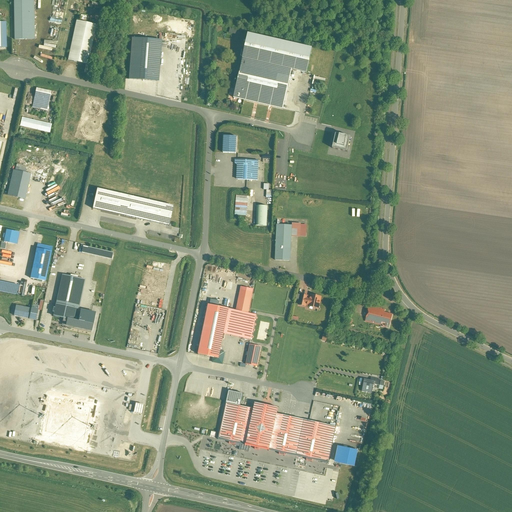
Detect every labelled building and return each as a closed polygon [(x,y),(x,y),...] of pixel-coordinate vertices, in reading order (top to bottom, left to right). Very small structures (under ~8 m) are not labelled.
[(12,0),(14,39),(34,39),(33,0),(12,0)] [(76,21),(67,60),(88,65),(96,25),(76,21)] [(312,48),(248,34),(233,98),(283,109),(292,70),(307,73),(312,48)] [(51,92),(36,88),(31,108),(46,111),(51,92)] [(21,118),(19,126),(50,133),(51,125),(21,118)] [(336,134),(332,148),(346,152),(350,137),(336,134)] [(223,137),(223,153),(236,153),(236,137),(223,137)] [(237,165),(236,180),(257,181),(258,160),(235,160),(235,164),(237,165)] [(16,164),(15,171),(26,173),(27,167),(16,164)] [(15,171),(13,170),(7,195),(25,200),(31,174),(26,173),(15,171)] [(96,189),(92,209),(168,226),(173,206),(96,189)] [(267,206),(256,206),(256,226),(267,226),(267,206)] [(292,223),(292,226),(276,225),(275,261),(291,261),(291,237),(306,238),(307,225),(301,225),(301,224),(292,223)] [(4,239),(3,242),(16,245),(19,233),(6,230),(5,234),(3,234),(2,238),(4,239)] [(37,244),(29,279),(45,282),(52,247),(37,244)] [(82,246),(81,253),(111,260),(113,254),(82,246)] [(206,265),(203,278),(205,278),(205,277),(206,273),(212,275),(213,273),(210,272),(212,267),(206,265)] [(69,277),(61,275),(54,308),(53,308),(51,313),(53,313),(52,317),(62,319),(62,322),(66,323),(65,326),(91,332),(95,313),(78,309),(85,280),(77,279),(78,276),(70,275),(69,277)] [(0,282),(0,291),(17,295),(18,286),(0,282)] [(235,311),(229,310),(208,305),(198,355),(219,359),(224,334),(251,340),(256,315),(248,314),(253,290),(240,287),(235,311)] [(322,297),(311,294),(310,298),(309,298),(309,297),(304,295),(302,307),(306,308),(307,306),(308,306),(308,307),(319,309),(322,297)] [(30,309),(15,306),(13,316),(28,320),(35,322),(37,310),(42,311),(44,301),(40,301),(39,306),(32,305),(31,308),(30,309)] [(369,306),(365,322),(389,329),(393,315),(385,313),(385,310),(369,306)] [(260,347),(249,345),(246,365),(257,367),(260,347)] [(364,380),(361,392),(372,395),(374,384),(379,385),(379,386),(383,387),(384,382),(380,381),(380,380),(371,378),(370,381),(364,380)] [(253,409),(226,403),(218,438),(257,447),(328,463),(336,428),(277,414),(278,409),(254,403),(253,409)]
